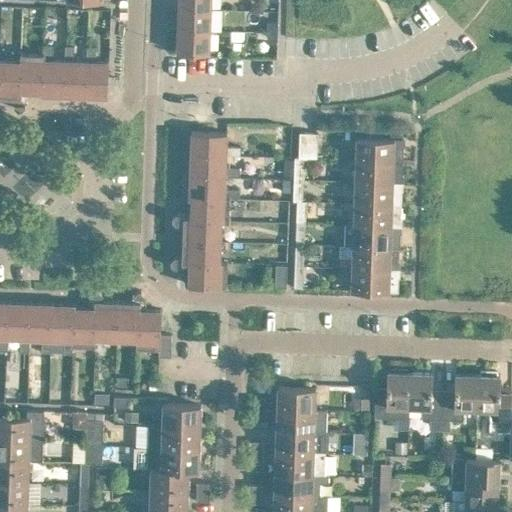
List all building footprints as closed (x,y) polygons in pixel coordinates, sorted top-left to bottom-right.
[(209,30),(210,8),(178,7),(177,29),(209,30)] [(277,32),(277,21),(268,20),(267,32),(277,32)] [(209,52),(209,30),(177,29),(177,51),(209,52)] [(277,43),(277,32),(267,32),(267,42),(277,43)] [(63,94),(64,59),(52,58),(53,44),(43,44),(43,53),(42,53),(41,91),(40,91),(40,93),(63,94)] [(84,95),(86,59),(73,59),(74,45),(65,45),(64,59),(63,94),(84,95)] [(107,96),(109,60),(95,60),(95,46),(86,45),(86,59),(84,95),(107,96)] [(0,97),(14,98),(20,98),(21,90),(40,91),(41,91),(42,53),(20,52),(20,60),(0,58),(0,97)] [(227,132),(191,130),(190,153),(226,154),(240,154),(240,145),(226,145),(227,132)] [(299,131),(298,156),(303,157),(317,157),(318,131),(299,131)] [(356,136),(355,159),(402,160),(403,138),(356,136)] [(225,166),(226,154),(190,153),(190,174),(225,176),(239,176),(239,167),(225,166)] [(302,178),(303,157),(298,156),(294,156),(293,178),(302,178)] [(401,182),(402,160),(355,159),(355,180),(401,182)] [(225,188),(225,176),(190,174),(189,197),(191,197),(229,198),(229,197),(238,198),(238,188),(225,188)] [(301,200),(302,178),(293,178),(293,200),(296,200),(301,200)] [(401,203),(401,182),(355,180),(354,202),(401,203)] [(183,216),(181,262),(189,262),(188,283),(226,285),(227,261),(219,261),(221,220),(228,220),(229,198),(191,197),(190,217),(183,216)] [(305,200),(301,200),(296,200),(296,221),(305,221),(305,200)] [(400,225),(401,203),(354,202),(353,223),(400,225)] [(304,243),(305,221),(296,221),(295,243),(304,243)] [(346,244),(346,245),(399,247),(400,225),(353,223),(346,223),(346,233),(346,244)] [(303,265),(304,243),(295,243),(294,265),(303,265)] [(398,268),(399,247),(346,245),(346,244),(339,244),(339,255),(352,256),(352,266),(398,268)] [(275,264),(275,286),(286,287),(287,265),(275,264)] [(302,287),(303,265),(294,265),(294,286),(302,287)] [(398,291),(398,268),(352,266),(351,289),(398,291)] [(74,305),(73,344),(95,344),(95,337),(136,338),(136,346),(159,347),(158,355),(160,355),(170,356),(171,333),(160,333),(161,309),(140,308),(140,300),(133,300),(101,299),(95,298),(94,306),(75,305),(74,305)] [(0,349),(7,350),(8,336),(9,301),(0,300),(0,349)] [(29,351),(29,337),(31,301),(9,301),(8,336),(20,336),(20,350),(29,351)] [(50,351),(51,338),(52,302),(31,301),(29,337),(42,337),(41,351),(50,351)] [(74,305),(75,305),(75,303),(52,302),(51,338),(63,338),(63,352),(72,352),(72,343),(73,344),(74,305)] [(408,417),(409,405),(410,371),(408,371),(408,367),(391,366),(391,370),(388,370),(387,392),(375,391),(374,416),(408,417)] [(499,396),(500,374),(496,374),(497,370),(480,370),(480,374),(477,373),(476,408),(489,408),(490,420),(489,430),(510,431),(511,396),(499,396)] [(432,372),(410,371),(409,405),(421,406),(422,418),(442,418),(443,393),(431,393),(432,372)] [(476,408),(477,373),(455,373),(455,394),(443,393),(442,418),(463,419),(464,407),(476,408)] [(278,385),(277,407),(314,409),(315,386),(278,385)] [(114,396),(113,405),(127,406),(127,396),(114,396)] [(265,398),(251,397),(251,406),(265,407),(265,398)] [(163,402),(162,425),(200,426),(201,404),(163,402)] [(264,416),(265,407),(251,406),(251,416),(264,416)] [(326,409),(314,409),(277,407),(276,429),(326,431),(326,409)] [(0,436),(29,438),(41,438),(42,410),(27,409),(27,415),(0,414),(0,436)] [(94,440),(95,418),(86,418),(85,440),(94,440)] [(103,419),(95,418),(94,440),(102,440),(103,419)] [(200,426),(162,425),(148,424),(148,446),(199,447),(200,426)] [(325,452),(326,431),(276,429),(275,450),(325,452)] [(41,438),(29,438),(0,436),(0,458),(29,459),(41,460),(41,438)] [(93,462),(94,440),(85,440),(84,461),(89,462),(93,462)] [(101,462),(102,440),(94,440),(93,462),(101,462)] [(263,441),(250,440),(249,450),(263,450),(263,441)] [(198,470),(199,447),(148,446),(147,467),(151,467),(161,467),(161,468),(188,469),(198,470)] [(263,459),(263,450),(249,450),(249,459),(263,459)] [(324,474),(325,452),(275,450),(275,472),(312,473),(324,474)] [(451,478),(466,479),(498,480),(499,458),(452,456),(451,478)] [(0,480),(28,481),(29,459),(0,458),(0,480)] [(88,483),(89,462),(84,461),(80,461),(79,483),(88,483)] [(381,462),(380,476),(389,476),(390,463),(381,462)] [(188,490),(188,469),(161,468),(161,467),(151,467),(150,489),(188,490)] [(328,474),(324,474),(312,473),(275,472),(274,494),(312,495),(320,495),(320,481),(328,482),(328,474)] [(389,489),(389,476),(380,476),(380,489),(389,489)] [(497,502),(498,480),(466,479),(451,478),(451,488),(465,489),(465,500),(497,502)] [(0,501),(27,503),(28,481),(0,480),(0,501)] [(196,481),(196,491),(210,491),(210,482),(196,481)] [(87,505),(88,483),(79,483),(78,504),(87,505)] [(262,484),(248,483),(248,493),(262,493),(262,484)] [(185,511),(186,511),(188,490),(150,489),(149,511),(185,511)] [(209,501),(210,491),(196,491),(196,500),(209,501)] [(261,503),(262,493),(248,493),(248,502),(261,503)] [(312,495),(274,494),(273,511),(327,511),(328,496),(320,495),(312,495)] [(496,511),(497,502),(465,500),(464,511),(463,511),(453,511),(452,511),(496,511)] [(26,511),(27,503),(0,501),(0,511),(26,511)]
